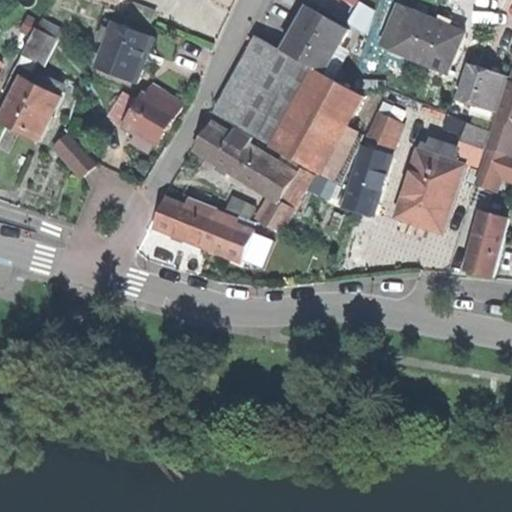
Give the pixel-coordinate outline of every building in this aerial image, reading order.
[(129,0),(127,0),(110,0),(109,8),(124,13),(129,0)] [(383,43),(393,47),(410,8),(399,4),(383,43)] [(287,48),(286,50),(321,70),(325,72),(336,54),(350,29),(311,6),(301,24),(295,34),(300,37),(292,51),(287,48)] [(446,70),(448,71),(465,32),(450,25),(439,20),(410,8),(393,47),(428,62),(426,67),(444,75),(446,70)] [(441,15),(439,20),(450,25),(453,20),(447,17),(441,15)] [(100,66),(139,82),(148,59),(156,38),(117,22),(115,28),(109,43),(100,66)] [(99,39),(109,43),(115,28),(105,24),(99,39)] [(25,54),(43,63),(56,39),(38,30),(25,54)] [(295,34),(287,48),(292,51),(300,37),(295,34)] [(260,36),(217,112),(279,146),(321,70),(286,50),(260,36)] [(345,59),(336,54),(325,72),(335,78),(345,59)] [(507,75),(473,64),(461,99),(495,111),(507,75)] [(325,72),(321,70),(279,146),(323,171),(365,95),(335,78),(325,72)] [(48,75),(43,86),(56,92),(61,82),(48,75)] [(43,86),(25,76),(2,121),(21,130),(40,140),(63,96),(56,92),(43,86)] [(511,82),(491,148),(511,155),(511,82)] [(154,84),(147,96),(177,114),(184,102),(154,84)] [(124,124),(126,120),(138,101),(124,92),(110,115),(124,124)] [(138,101),(126,120),(161,141),(170,125),(177,114),(147,96),(143,93),(138,101)] [(387,97),(366,148),(391,155),(404,122),(393,117),(399,102),(387,97)] [(205,138),(198,150),(247,179),(262,152),(249,144),(234,135),(214,123),(205,138)] [(463,147),(461,151),(459,159),(480,166),(491,131),(470,124),(466,136),(463,147)] [(239,127),(234,135),(249,144),(254,136),(239,127)] [(57,146),(67,157),(82,144),(72,133),(57,146)] [(435,142),(431,153),(450,160),(454,149),(435,142)] [(82,144),(67,157),(83,175),(98,162),(82,144)] [(363,209),(375,213),(391,155),(366,148),(349,205),(363,209)] [(511,155),(491,148),(486,163),(500,167),(511,171),(511,155)] [(461,151),(454,149),(450,160),(458,162),(459,159),(461,151)] [(428,225),(445,231),(467,165),(458,162),(450,160),(431,153),(422,150),(402,211),(429,220),(428,225)] [(297,173),(262,152),(247,179),(271,193),(274,195),(282,199),(297,173)] [(496,182),(500,167),(486,163),(482,177),(496,182)] [(301,166),(297,173),(282,199),(294,207),(314,174),(301,166)] [(263,208),(265,209),(274,195),(271,193),(263,208)] [(491,193),(488,204),(503,208),(506,197),(491,193)] [(295,207),(294,207),(282,199),(274,195),(265,209),(260,219),(283,229),(295,207)] [(190,196),(187,205),(214,215),(217,209),(218,207),(190,196)] [(162,211),(157,225),(203,243),(212,221),(214,215),(187,205),(168,197),(162,211)] [(234,197),(227,214),(239,218),(237,222),(243,224),(248,226),(256,205),(234,197)] [(488,204),(486,211),(501,215),(503,209),(503,208),(488,204)] [(227,214),(217,209),(214,215),(212,221),(234,229),(236,222),(237,222),(239,218),(227,214)] [(511,211),(503,209),(501,215),(510,217),(511,211)] [(481,271),(494,274),(510,217),(501,215),(486,211),(483,210),(477,235),(474,244),(468,267),(481,271)] [(417,221),(428,225),(429,220),(402,211),(400,216),(417,221)] [(248,226),(243,224),(240,232),(234,229),(212,221),(203,243),(244,259),(256,229),(248,226)] [(243,224),(237,222),(236,222),(234,229),(240,232),(243,224)]
